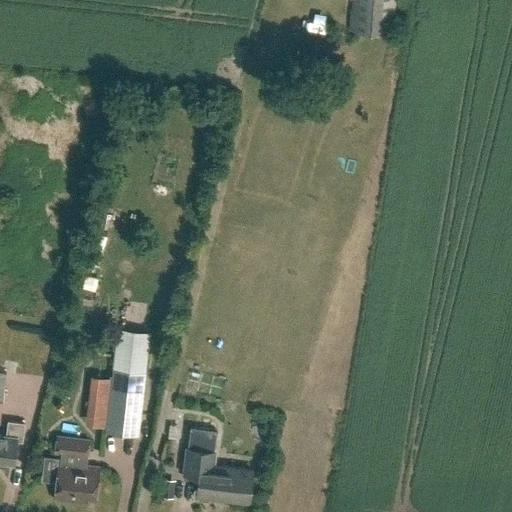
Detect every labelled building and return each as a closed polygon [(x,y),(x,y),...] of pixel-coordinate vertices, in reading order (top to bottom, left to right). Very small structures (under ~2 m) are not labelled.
[(351,0),(350,31),(394,34),(396,0),(351,0)] [(134,433),(146,331),(120,327),(112,397),(94,395),(92,416),(109,417),(108,430),(134,433)] [(22,441),(24,424),(8,423),(6,437),(0,435),(0,461),(13,463),(16,440),(22,441)] [(247,471),(212,466),(214,451),(216,430),(190,427),(184,478),(200,479),(198,495),(243,501),(247,471)] [(86,465),(89,440),(57,436),(55,453),(62,454),(61,462),(58,461),(54,499),(87,503),(88,498),(96,499),(100,466),(86,465)]
